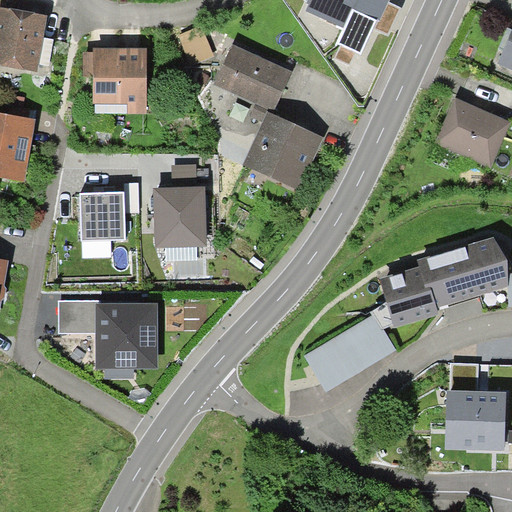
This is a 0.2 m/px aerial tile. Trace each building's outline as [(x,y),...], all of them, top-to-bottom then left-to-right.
[(19,0),(16,0),(15,9),(44,15),(46,5),(19,0)] [(309,0),(305,9),(344,27),(337,43),(361,54),(377,20),(380,21),(389,0),(309,0)] [(0,6),(0,64),(38,72),(39,64),(44,37),(48,15),(44,15),(15,9),(0,6)] [(214,57),(201,25),(178,34),(191,66),(214,57)] [(504,49),(497,64),(511,69),(511,28),(507,27),(499,47),(504,49)] [(54,39),(44,37),(39,64),(49,66),(54,39)] [(232,44),(214,84),(256,104),(267,109),(274,112),(292,71),(232,44)] [(147,48),(93,47),(93,52),(93,76),(93,104),(95,103),(128,104),(128,114),(147,114),(147,48)] [(93,76),(93,52),(83,52),(83,76),(93,76)] [(16,95),(14,104),(24,106),(25,97),(16,95)] [(455,97),(435,143),(490,167),(511,121),(455,97)] [(0,111),(29,117),(31,109),(0,103),(0,111)] [(95,113),(128,114),(128,104),(95,103),(95,113)] [(266,113),(267,109),(256,104),(254,107),(266,113)] [(0,176),(25,181),(36,118),(29,117),(0,111),(0,176)] [(268,111),(242,165),(299,191),(325,138),(268,111)] [(172,164),(172,184),(197,183),(197,164),(172,164)] [(125,183),(125,191),(125,214),(139,213),(139,183),(125,183)] [(205,186),(154,187),(156,247),(166,247),(197,246),(207,246),(205,186)] [(125,191),(80,192),(81,241),(126,240),(125,214),(125,191)] [(420,266),(380,278),(387,301),(394,325),(395,327),(440,314),(438,307),(508,287),(494,237),(418,259),(420,266)] [(197,260),(197,246),(166,247),(166,260),(197,260)] [(0,308),(2,300),(4,285),(9,260),(0,258),(0,308)] [(96,303),(100,303),(100,300),(59,300),(59,333),(96,333),(96,303)] [(370,311),(372,314),(374,313),(383,329),(394,325),(387,301),(370,311)] [(100,303),(96,303),(96,333),(96,368),(158,368),(158,302),(100,303)] [(372,314),(304,355),(326,392),(397,350),(383,329),(374,313),(372,314)] [(479,364),(451,362),(450,390),(478,391),(479,364)] [(450,390),(447,390),(445,449),(505,451),(506,392),(478,391),(450,390)]
